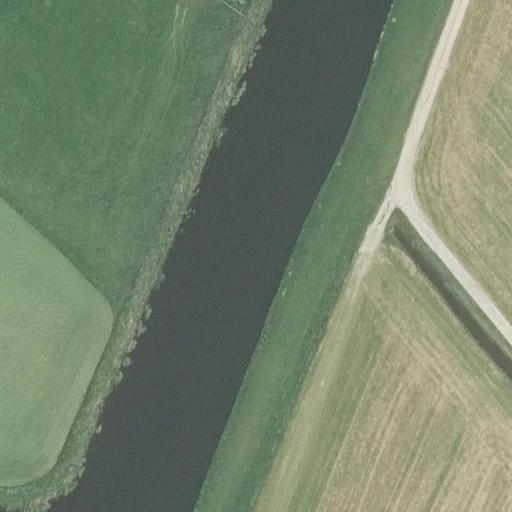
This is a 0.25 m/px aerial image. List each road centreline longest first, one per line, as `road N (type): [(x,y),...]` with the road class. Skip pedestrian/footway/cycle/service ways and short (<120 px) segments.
road 1 (track): [(362,268),(462,0)]
road 2 (track): [(511,336),(426,232),(400,176)]
